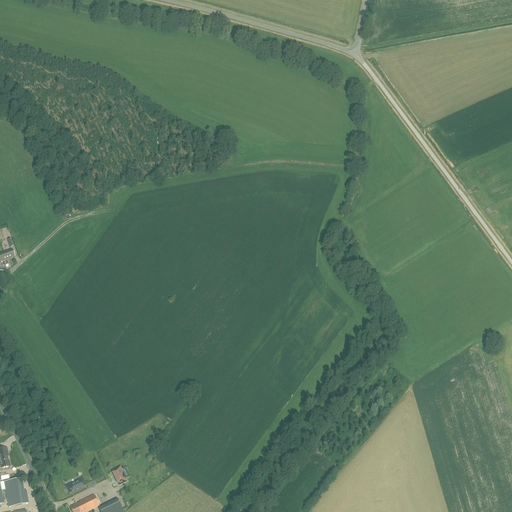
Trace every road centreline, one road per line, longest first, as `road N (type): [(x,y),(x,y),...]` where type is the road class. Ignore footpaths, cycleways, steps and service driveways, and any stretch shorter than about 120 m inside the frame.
road 1 (unclassified): [(511,262),(354,54)]
road 2 (unclassified): [(354,54),(164,0)]
road 3 (tertiary): [(54,511),(0,404)]
